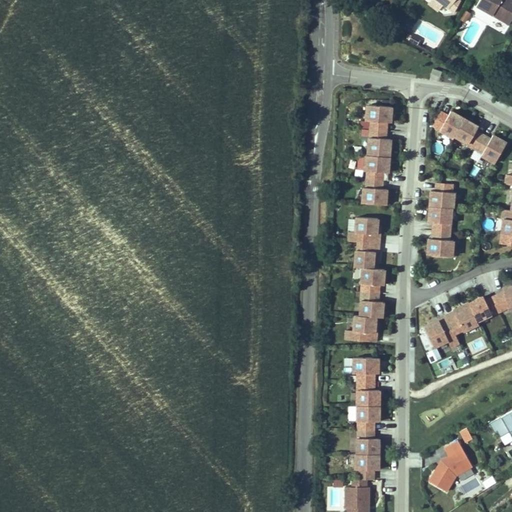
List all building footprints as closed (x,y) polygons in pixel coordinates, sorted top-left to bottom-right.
[(443,4),(437,0),(430,0),(428,3),(439,11),(443,4)] [(437,0),(443,4),(449,8),(454,0),(437,0)] [(479,0),(476,6),(509,24),(511,19),(511,2),(507,0),(479,0)] [(430,68),(429,78),(441,80),(442,70),(430,68)] [(391,122),(392,107),(369,105),(368,114),(367,114),(366,120),(371,121),(387,122),(391,122)] [(454,136),(464,119),(451,111),(448,115),(441,111),(432,126),(440,130),(453,138),(454,136)] [(468,144),(477,128),(478,126),(464,119),(454,136),(468,144)] [(387,130),(387,122),(371,121),(370,129),(387,130)] [(474,150),(485,132),(477,128),(468,144),(467,146),(474,150)] [(386,139),(387,130),(370,129),(370,137),(386,139)] [(482,154),(492,136),(485,132),(474,150),(482,154)] [(495,163),(508,140),(494,132),(492,136),(482,154),(480,156),(486,160),(487,158),(495,163)] [(389,156),(389,146),(385,145),(386,139),(370,137),(369,137),(368,155),(389,156)] [(387,172),(389,156),(368,155),(366,155),(365,170),(367,171),(383,172),(387,172)] [(382,180),(383,172),(367,171),(366,179),(382,180)] [(382,189),(382,180),(366,179),(366,187),(382,189)] [(451,192),(452,184),(437,183),(436,191),(451,192)] [(386,205),(387,189),(382,189),(366,187),(363,187),(362,203),(386,205)] [(453,208),(454,192),(451,192),(436,191),(431,191),(429,206),(453,208)] [(451,224),(453,208),(429,206),(428,222),(433,222),(451,224)] [(511,210),(510,210),(502,209),(500,219),(502,220),(500,235),(511,236),(511,210)] [(377,234),(378,218),(356,217),(355,232),(349,231),(348,241),(356,241),(376,243),(377,234)] [(450,232),(451,224),(433,222),(433,230),(450,232)] [(449,240),(450,232),(433,230),(432,239),(449,240)] [(450,256),(451,247),(453,247),(453,241),(449,240),(432,239),(428,239),(427,254),(450,256)] [(378,252),(379,243),(376,243),(356,241),(356,250),(378,252)] [(377,268),(378,252),(356,250),(354,267),(362,267),(377,268)] [(383,285),(384,269),(377,268),(362,267),(361,283),(362,283),(379,284),(383,285)] [(379,293),(379,284),(362,283),(361,291),(379,293)] [(511,306),(511,285),(503,287),(504,292),(492,294),(492,296),(500,312),(507,309),(507,308),(511,306)] [(378,301),(379,293),(361,291),(361,300),(378,301)] [(492,316),(500,312),(492,296),(492,294),(483,296),(484,299),(470,306),(478,323),(493,317),(492,316)] [(382,317),(383,302),(378,301),(361,300),(360,315),(376,317),(382,317)] [(478,323),(470,306),(454,313),(455,314),(447,318),(454,333),(462,329),(464,333),(480,326),(478,323)] [(375,332),(375,323),(376,317),(360,315),(354,315),(353,330),(346,330),(345,339),(376,342),(377,332),(375,332)] [(460,345),(454,333),(447,318),(439,322),(440,323),(431,328),(426,330),(435,350),(449,343),(452,350),(460,345)] [(378,373),(378,357),(355,357),(354,367),(353,367),(352,373),(358,373),(374,373),(378,373)] [(374,381),(374,373),(358,373),(357,381),(374,381)] [(373,390),(374,381),(357,381),(357,390),(373,390)] [(379,406),(379,390),(373,390),(357,390),(357,405),(379,406)] [(379,421),(379,406),(357,405),(357,421),(358,421),(374,421),(379,421)] [(511,410),(489,423),(494,433),(496,431),(500,437),(511,430),(511,410)] [(374,430),(374,421),(358,421),(358,429),(374,430)] [(472,438),(467,427),(460,431),(466,442),(472,438)] [(374,438),(374,430),(358,429),(358,438),(374,438)] [(511,430),(500,437),(504,445),(511,441),(509,436),(511,433),(511,430)] [(374,438),(358,438),(357,438),(357,453),(379,454),(379,438),(374,438)] [(456,476),(472,466),(458,441),(444,449),(448,456),(447,457),(448,458),(443,461),(441,460),(429,481),(446,491),(456,476)] [(379,469),(379,454),(357,453),(355,453),(355,469),(358,469),(374,469),(379,469)] [(373,479),(374,469),(358,469),(358,479),(367,479),(373,479)] [(369,507),(369,487),(367,487),(367,479),(358,479),(352,479),(352,487),(345,487),(345,508),(347,508),(347,511),(368,511),(369,510),(367,510),(367,507),(369,507)] [(341,510),(343,480),(335,480),(335,487),(327,487),(326,509),(341,510)]
